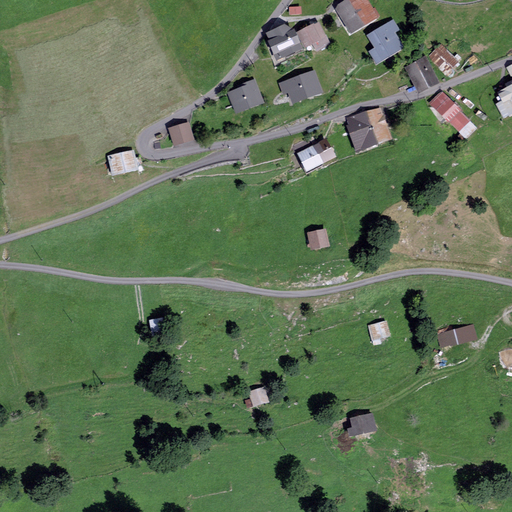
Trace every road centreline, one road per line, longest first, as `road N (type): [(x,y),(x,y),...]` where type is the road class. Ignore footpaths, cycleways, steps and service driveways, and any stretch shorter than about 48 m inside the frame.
road 1 (unclassified): [(0,264),(280,292),(407,270),(511,282)]
road 2 (unclassified): [(286,0),(227,79),(142,140),(153,154),(238,142)]
road 3 (residential): [(238,142),(421,94),(511,59)]
road 4 (unclassified): [(238,142),(106,204),(0,240)]
